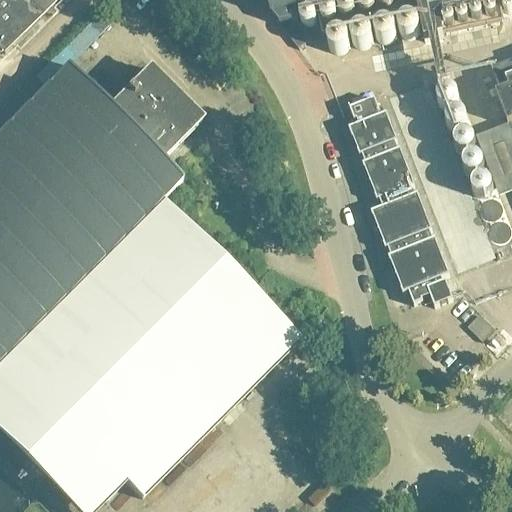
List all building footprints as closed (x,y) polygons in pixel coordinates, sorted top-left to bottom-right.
[(0,0),(0,47),(3,51),(23,31),(24,32),(57,0),(0,0)] [(503,24),(498,0),(268,0),(272,16),(298,50),(311,40),(297,23),(295,11),(316,7),(322,37),(419,16),(425,43),(444,39),(443,37),(503,24)] [(81,55),(93,40),(81,31),(70,47),(81,55)] [(300,341),(162,203),(182,184),(159,160),(174,144),(177,147),(201,123),(149,71),(147,73),(142,68),(120,90),(125,95),(109,111),(66,68),(63,71),(52,60),(34,77),(46,89),(0,134),(0,399),(105,504),(125,484),(141,500),(300,341)] [(511,61),(493,69),(503,95),(497,97),(509,126),(510,126),(511,131),(511,61)] [(433,234),(418,197),(415,198),(413,190),(415,189),(401,152),(398,153),(395,146),(398,145),(387,116),(380,119),(378,114),(380,113),(375,101),(350,111),(354,124),(357,123),(359,127),(349,131),(360,160),(363,158),(366,166),(363,167),(377,204),(380,203),(383,211),(372,215),(386,252),(389,251),(391,259),(389,260),(403,297),(409,295),(414,308),(423,304),(423,302),(430,299),(434,310),(453,303),(446,283),(443,284),(442,282),(450,278),(436,241),(433,242),(430,235),(433,234)] [(472,180),(476,213),(496,211),(494,192),(486,193),(484,179),(472,180)]
